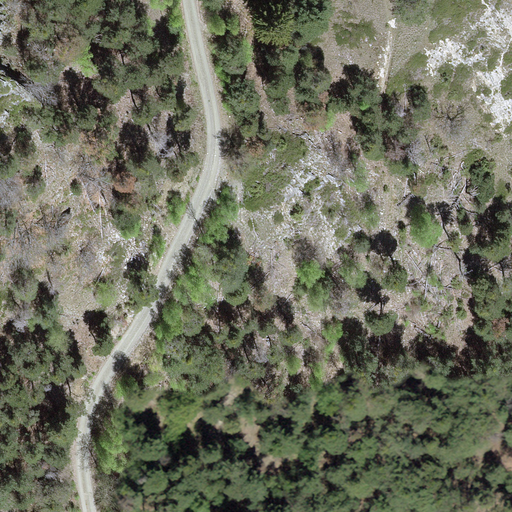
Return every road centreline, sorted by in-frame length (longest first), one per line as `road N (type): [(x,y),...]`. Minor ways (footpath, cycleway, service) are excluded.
road 1 (track): [(61,511),(64,427),(211,218),(239,158),(222,71),(196,0)]
road 2 (motorway): [(163,0),(414,511)]
road 3 (track): [(336,511),(316,416),(385,219),(376,140),(393,22),(387,0)]
